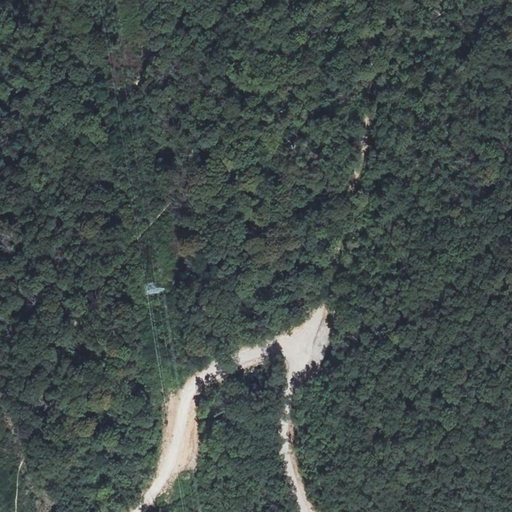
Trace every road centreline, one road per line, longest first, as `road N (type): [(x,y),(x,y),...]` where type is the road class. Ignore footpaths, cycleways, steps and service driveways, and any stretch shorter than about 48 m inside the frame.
road 1 (track): [(394,0),(340,247),(299,337)]
road 2 (track): [(305,511),(286,441),(299,337)]
